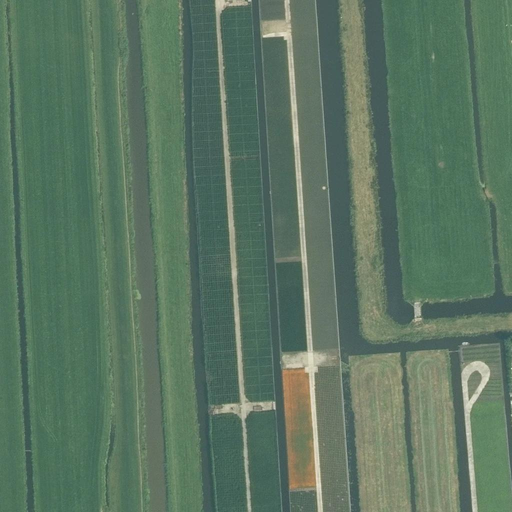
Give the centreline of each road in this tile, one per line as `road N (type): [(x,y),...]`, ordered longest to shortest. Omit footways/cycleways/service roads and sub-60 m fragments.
road 1 (track): [(319,511),(286,0)]
road 2 (track): [(248,511),(216,0)]
road 3 (track): [(474,511),(463,377)]
